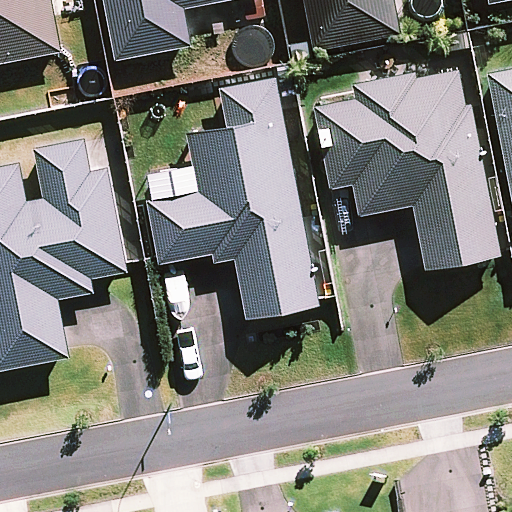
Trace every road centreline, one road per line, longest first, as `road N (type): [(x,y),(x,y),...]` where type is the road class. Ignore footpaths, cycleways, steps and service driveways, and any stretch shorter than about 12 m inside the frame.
road 1 (residential): [(167,433),(511,371)]
road 2 (residential): [(0,471),(167,433)]
